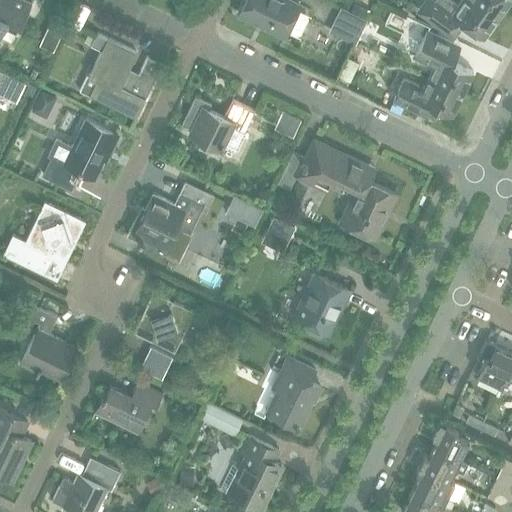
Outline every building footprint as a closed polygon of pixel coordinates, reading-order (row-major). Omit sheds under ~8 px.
[(16,32),(31,2),(27,0),(0,0),(0,33),(4,26),(16,32)] [(292,0),(244,0),(238,13),(284,36),(286,31),(294,35),(299,33),(307,18),(305,13),(297,9),(300,4),(292,0)] [(483,37),(497,18),(472,0),(460,0),(458,4),(451,0),(433,0),(423,14),(454,37),(464,24),(483,37)] [(472,0),(497,18),(510,0),(472,0)] [(354,3),(350,11),(365,19),(369,10),(354,3)] [(354,41),(365,20),(341,8),(331,30),(354,41)] [(52,16),(46,30),(59,36),(66,22),(52,16)] [(434,65),(429,76),(463,93),(473,71),(453,61),(460,45),(427,29),(414,55),(434,65)] [(91,44),(102,50),(90,75),(86,73),(79,89),(135,117),(161,63),(147,57),(136,80),(125,75),(137,51),(108,38),(97,32),(95,37),(91,44)] [(87,33),(84,41),(91,44),(95,37),(87,33)] [(356,41),(349,56),(357,60),(365,45),(356,41)] [(452,114),(463,93),(429,76),(423,87),(403,77),(393,99),(426,115),(431,104),(452,114)] [(41,88),(31,108),(41,113),(47,111),(55,95),(41,88)] [(243,131),(254,109),(232,98),(223,116),(209,109),(211,104),(195,96),(181,124),(188,127),(183,138),(198,146),(218,156),(223,146),(233,151),(243,131)] [(282,109),(276,122),(295,131),(301,118),(282,109)] [(111,149),(118,135),(85,119),(72,146),(56,138),(48,154),(52,156),(43,174),(70,187),(79,169),(93,176),(107,147),(111,149)] [(395,192),(368,179),(374,167),(312,138),(303,157),(292,151),(275,185),(288,191),(294,177),(328,193),(333,183),(352,192),(340,219),(372,235),(385,208),(387,209),(395,192)] [(164,248),(178,255),(190,231),(189,231),(200,208),(205,211),(213,194),(185,180),(174,202),(152,191),(140,216),(136,215),(127,234),(140,240),(141,239),(163,250),(164,248)] [(233,193),(224,210),(253,224),(261,207),(233,193)] [(65,260),(85,219),(44,200),(24,241),(11,234),(2,254),(54,280),(63,259),(65,260)] [(273,214),(266,226),(288,237),(294,224),(273,214)] [(328,331),(349,288),(313,271),(292,314),(328,331)] [(174,350),(193,309),(153,290),(133,330),(174,350)] [(61,379),(76,347),(48,333),(57,314),(31,302),(25,315),(38,321),(19,361),(38,370),(39,368),(61,379)] [(475,372),(500,384),(511,358),(511,352),(494,344),(485,340),(477,357),(482,359),(475,372)] [(150,345),(140,366),(161,376),(172,355),(150,345)] [(313,399),(320,385),(309,380),(315,369),(287,355),(280,369),(284,371),(265,410),(298,426),(307,408),(304,406),(308,397),(313,399)] [(511,358),(500,384),(498,388),(508,392),(511,384),(511,358)] [(155,405),(162,392),(137,380),(130,393),(110,383),(104,395),(102,393),(100,397),(101,397),(95,409),(137,430),(151,402),(155,405)] [(23,400),(19,409),(28,414),(33,405),(23,400)] [(206,402),(199,416),(215,424),(221,410),(206,402)] [(0,472),(12,479),(31,439),(21,434),(27,420),(0,406),(0,472)] [(468,414),(464,421),(479,428),(483,421),(468,414)] [(436,437),(431,447),(458,460),(459,459),(468,439),(455,433),(457,428),(439,420),(432,436),(436,437)] [(483,421),(479,428),(493,434),(496,427),(483,421)] [(261,506),(287,453),(247,433),(239,451),(248,455),(230,491),(261,506)] [(420,470),(420,471),(432,476),(434,472),(453,481),(454,480),(449,478),(454,469),(462,473),(467,463),(459,459),(458,460),(431,447),(428,454),(423,452),(416,468),(420,470)] [(110,488),(119,470),(90,455),(81,473),(78,472),(74,480),(62,475),(51,498),(80,511),(93,511),(106,487),(110,488)] [(511,462),(505,459),(496,478),(508,484),(511,482),(511,462)] [(181,466),(181,483),(193,484),(194,467),(181,466)] [(420,471),(411,489),(442,504),(453,481),(434,472),(432,476),(420,471)] [(158,476),(146,481),(151,493),(163,487),(166,480),(158,476)] [(496,478),(487,496),(499,502),(511,498),(507,485),(508,484),(496,478)] [(185,489),(180,498),(189,502),(194,493),(185,489)] [(448,511),(450,509),(442,505),(442,504),(411,489),(401,509),(407,511),(448,511)] [(496,511),(495,507),(484,502),(479,511),(496,511)]
